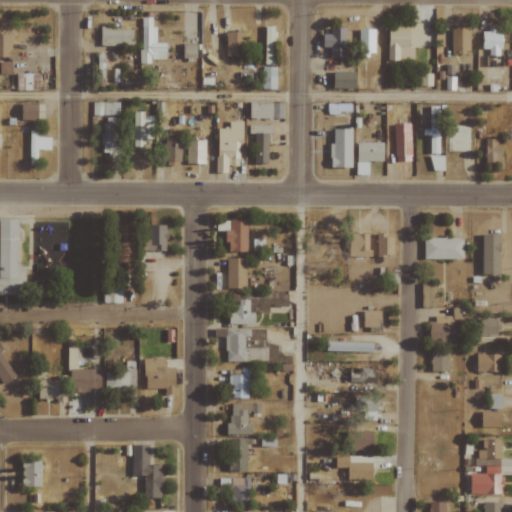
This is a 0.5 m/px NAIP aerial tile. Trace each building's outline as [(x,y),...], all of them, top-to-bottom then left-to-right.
[(138,64),(150,64),(150,60),(167,59),(167,43),(155,44),(155,27),(152,27),(152,18),(141,18),(141,51),(138,51),(138,64)] [(414,60),(414,48),(422,48),(421,35),(432,35),(432,25),(388,25),(388,61),(414,60)] [(100,29),(100,46),(132,45),(132,29),(100,29)] [(374,56),(375,30),(359,29),(358,56),(374,56)] [(469,29),(449,30),(450,55),(469,55),(469,29)] [(323,48),(330,48),(330,58),(346,57),(346,30),(323,31),(323,48)] [(488,50),(488,56),(501,56),(502,31),(483,31),(482,50),(488,50)] [(244,32),(226,32),(226,56),(244,56),(244,32)] [(0,57),(16,58),(16,50),(11,50),(11,34),(0,34),(0,57)] [(198,44),(182,44),(182,61),(197,61),(198,44)] [(10,62),(0,62),(0,73),(11,74),(10,62)] [(103,79),(104,67),(93,67),(93,79),(103,79)] [(276,90),(276,67),(262,67),(261,90),(276,90)] [(334,89),(356,89),(355,72),(333,72),(334,89)] [(39,91),(39,74),(15,74),(16,91),(39,91)] [(432,86),(432,74),(413,74),(413,86),(432,86)] [(123,89),(133,89),(134,79),(123,79),(123,89)] [(273,103),(248,102),(247,119),(272,119),(273,103)] [(118,116),(118,103),(92,103),(91,116),(118,116)] [(38,121),(38,104),(21,104),(21,120),(38,121)] [(351,105),(327,104),(327,113),(351,114),(351,105)] [(439,107),(429,107),(430,154),(440,154),(439,107)] [(153,116),(144,116),(144,112),(133,112),(133,130),(126,130),(126,139),(132,140),(132,147),(143,147),(143,139),(152,140),(153,116)] [(121,162),(121,148),(113,148),(113,117),(101,117),(101,152),(107,152),(107,162),(121,162)] [(243,122),(229,121),(228,129),(217,129),(216,173),(227,173),(227,166),(238,167),(239,144),(242,144),(243,122)] [(411,162),(410,124),(394,125),(395,163),(411,162)] [(253,165),(267,165),(268,126),(247,125),(247,134),(254,134),(253,165)] [(447,152),(468,152),(468,126),(447,126),(447,152)] [(330,168),(351,168),(352,130),(331,130),(330,168)] [(28,165),(37,165),(37,151),(50,151),(50,138),(38,138),(38,131),(28,131),(28,165)] [(163,164),(180,164),(180,139),(164,139),(163,164)] [(501,139),(484,139),(484,162),(500,163),(501,139)] [(205,141),(186,141),(186,164),(205,164),(205,141)] [(368,162),(384,162),(384,144),(356,143),(356,175),(368,176),(368,162)] [(444,171),(444,156),(431,156),(431,171),(444,171)] [(0,295),(25,295),(25,268),(19,268),(18,219),(0,219),(0,295)] [(247,252),(246,220),(216,221),(216,231),(224,231),(225,242),(228,242),(228,252),(247,252)] [(166,251),(165,225),(150,225),(150,251),(166,251)] [(368,251),(369,234),(349,233),(349,256),(361,257),(361,251),(368,251)] [(482,274),(501,274),(500,234),(482,234),(482,274)] [(394,256),(394,235),(376,235),(376,256),(394,256)] [(463,238),(424,238),(423,259),(463,260),(463,238)] [(246,259),(227,259),(226,289),(245,289),(246,259)] [(47,264),(34,264),(34,276),(65,277),(65,270),(59,270),(59,262),(47,262),(47,264)] [(437,308),(437,283),(420,284),(421,308),(437,308)] [(103,303),(122,303),(122,287),(104,286),(103,303)] [(238,299),(238,306),(230,306),(230,325),(255,324),(254,312),(278,311),(277,307),(288,307),(287,293),(268,293),(268,298),(238,299)] [(457,344),(457,322),(467,322),(467,308),(452,308),(452,316),(435,316),(434,323),(430,323),(430,343),(457,344)] [(380,311),(363,311),(362,327),(379,328),(380,311)] [(479,336),(498,335),(498,319),(479,319),(479,336)] [(225,361),(266,362),(266,347),(262,347),(263,330),(225,329),(225,361)] [(373,352),(373,342),(326,342),(326,352),(373,352)] [(0,381),(3,386),(16,376),(0,354),(0,352),(4,350),(0,345),(0,381)] [(69,393),(100,392),(100,369),(77,370),(77,348),(69,348),(69,393)] [(449,354),(430,353),(429,371),(448,372),(449,354)] [(500,355),(477,354),(476,372),(499,373),(500,355)] [(165,368),(165,358),(143,359),(144,389),(164,389),(164,395),(175,395),(175,368),(165,368)] [(104,392),(134,392),(135,362),(123,362),(123,369),(104,369),(104,392)] [(229,375),(228,398),(246,399),(246,389),(254,389),(254,368),(239,368),(239,375),(229,375)] [(357,381),(373,382),(374,370),(358,369),(357,381)] [(38,401),(66,401),(66,375),(57,375),(57,380),(38,380),(38,401)] [(487,410),(501,409),(501,394),(487,395),(487,410)] [(103,409),(103,396),(90,396),(91,410),(103,409)] [(376,421),(377,397),(353,397),(353,411),(362,411),(362,421),(376,421)] [(252,435),(252,423),(246,424),(246,413),(258,412),(257,403),(227,404),(228,435),(252,435)] [(501,427),(501,412),(482,412),(482,427),(501,427)] [(347,451),(373,451),(373,431),(347,432),(347,451)] [(275,437),(260,437),(260,447),(275,447),(275,437)] [(246,471),(247,439),(228,439),(227,471),(246,471)] [(475,464),(499,466),(501,440),(482,439),(482,451),(475,450),(475,464)] [(148,445),(131,445),(131,476),(142,476),(142,498),(161,498),(161,465),(149,465),(148,445)] [(347,480),(372,480),(373,470),(382,470),(383,457),(334,457),(334,468),(347,469),(347,480)] [(41,487),(41,460),(22,460),(22,476),(21,487),(41,487)] [(470,494),(500,493),(499,467),(484,467),(484,473),(469,474),(470,494)] [(249,478),(229,478),(230,508),(250,507),(249,478)] [(444,511),(444,502),(428,503),(427,511),(444,511)] [(501,511),(501,502),(481,503),(481,511),(501,511)]
